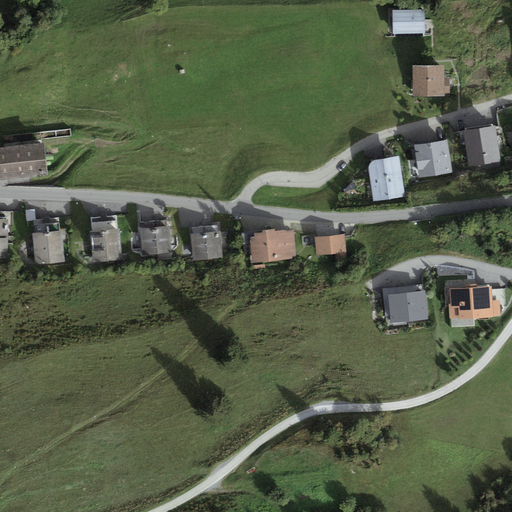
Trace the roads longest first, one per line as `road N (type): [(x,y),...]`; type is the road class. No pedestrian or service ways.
road 1 (unclassified): [(511,325),(472,372),(437,397),(300,415),(155,511)]
road 2 (residential): [(238,207),(267,178),(318,176),(374,138),(511,98)]
road 3 (residential): [(238,207),(355,217),(511,201)]
road 4 (residential): [(0,191),(238,207)]
road 5 (residential): [(365,287),(423,262),(511,271)]
